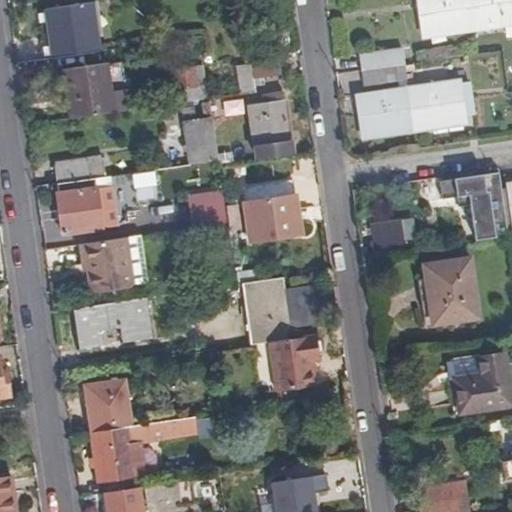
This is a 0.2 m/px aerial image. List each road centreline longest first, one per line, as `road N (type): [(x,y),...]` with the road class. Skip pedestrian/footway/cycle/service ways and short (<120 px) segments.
road 1 (residential): [(381,511),(308,0)]
road 2 (residential): [(0,94),(61,511)]
